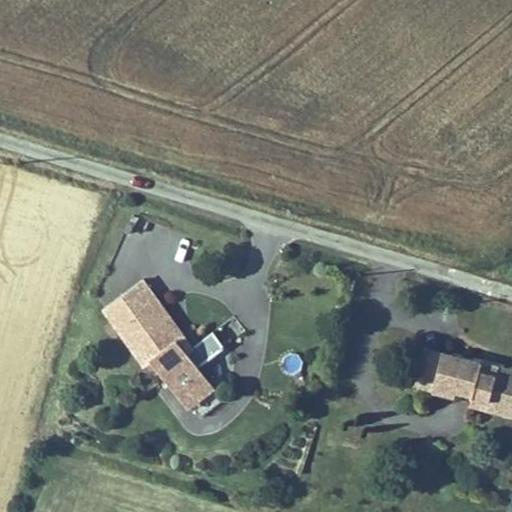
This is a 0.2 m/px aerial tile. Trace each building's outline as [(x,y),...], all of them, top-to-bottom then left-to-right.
[(186,331),(146,277),(110,303),(150,358),(157,353),(191,400),(217,381),(203,362),(229,343),(217,327),(195,343),(192,346),(183,333),(186,331)] [(195,343),(186,331),(183,333),(192,346),(195,343)] [(435,386),(445,348),(426,344),(417,381),(435,386)] [(511,362),(500,360),(498,368),(483,364),(485,356),(445,346),(445,348),(435,386),(457,391),(459,386),(475,390),(473,400),(490,404),(492,394),(511,399),(511,362)] [(498,368),(500,360),(485,356),(483,364),(498,368)] [(511,409),(511,399),(492,394),(490,404),(511,409)]
